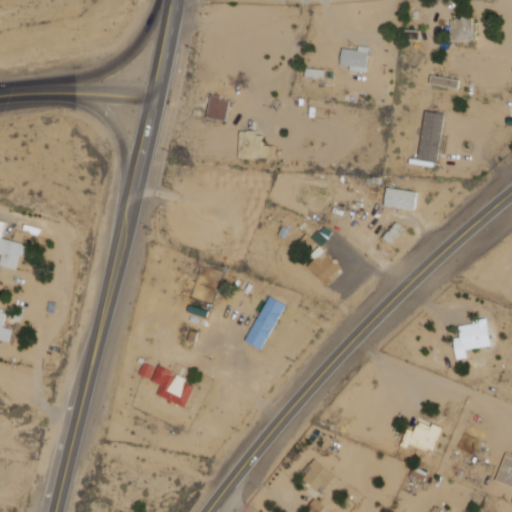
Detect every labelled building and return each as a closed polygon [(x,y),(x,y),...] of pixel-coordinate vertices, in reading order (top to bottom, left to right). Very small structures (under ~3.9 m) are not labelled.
[(476,39),(475,17),(450,18),(451,40),(476,39)] [(368,46),(358,46),(358,49),(341,48),(340,65),(349,65),(349,71),(367,71),(368,46)] [(305,77),(323,78),(324,69),(306,68),(305,77)] [(430,84),(458,87),(459,78),(431,76),(430,84)] [(229,99),(210,95),(206,117),(225,120),(229,99)] [(417,158),(436,161),(444,113),(425,110),(417,158)] [(239,157),(273,158),(274,145),(261,144),(261,135),(255,135),(255,131),(239,130),(239,157)] [(388,188),(419,192),(416,209),(385,205),(388,188)] [(196,218),(225,229),(218,246),(189,234),(196,218)] [(0,219),(7,222),(3,238),(24,244),(23,246),(27,247),(25,256),(21,256),(17,271),(0,266),(0,259),(1,256),(0,255),(0,219)] [(397,222),(404,228),(391,244),(384,237),(397,222)] [(321,246),(329,255),(330,253),(344,268),(339,272),(342,275),(333,282),(332,281),(327,285),(309,266),(317,259),(312,254),(321,246)] [(271,296),(287,305),(262,349),(246,340),(271,296)] [(0,311),(8,314),(5,326),(14,328),(10,342),(0,340),(0,311)] [(466,349),(491,345),(487,319),(458,324),(460,337),(453,338),(456,359),(467,357),(466,349)] [(138,373),(150,378),(155,366),(144,361),(138,373)] [(160,366),(174,372),(172,376),(175,377),(177,374),(189,380),(187,383),(196,387),(185,408),(173,402),(173,404),(169,403),(170,400),(159,394),(163,386),(153,381),(160,366)] [(433,453),(442,427),(433,424),(430,430),(416,424),(414,431),(407,428),(402,441),(433,453)] [(511,450),(507,449),(495,480),(511,486),(511,450)] [(336,475),(315,458),(300,476),(321,494),(336,475)]
